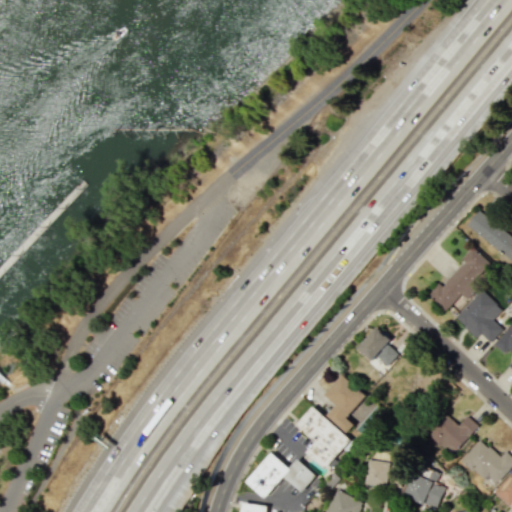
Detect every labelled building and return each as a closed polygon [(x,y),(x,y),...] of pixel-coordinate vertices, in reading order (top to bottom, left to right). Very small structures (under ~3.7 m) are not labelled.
[(465,226),(511,260),(511,235),(478,210),(465,226)] [(445,311),(461,294),(465,298),(493,266),(472,246),(461,259),(464,262),(442,286),(438,282),(427,294),(445,311)] [(481,334),(489,342),(502,328),(492,319),(502,309),(481,289),(455,318),(477,338),(481,334)] [(511,323),(494,343),(504,353),(507,349),(511,353),(511,360),(508,365),(511,368),(511,323)] [(387,366),(398,354),(387,343),(391,339),(377,326),(357,347),(371,360),(376,355),(387,366)] [(325,394),(336,404),(327,415),(347,433),(355,424),(347,417),(366,395),(343,374),(325,394)] [(325,469),(351,440),(313,405),(296,424),(315,442),(306,452),(325,469)] [(458,425),(447,414),(429,433),(451,455),(479,426),(467,415),(458,425)] [(511,456),(505,450),(499,457),(480,439),(461,459),(492,488),(511,466),(511,456)] [(289,468),(272,452),(246,481),(264,498),(285,476),(302,492),(317,476),(297,459),(289,468)] [(367,484),(401,488),(403,465),(393,464),(394,454),(370,452),(367,484)] [(511,472),(494,492),(510,506),(511,503),(511,472)] [(445,486),(413,474),(404,496),(437,509),(445,486)] [(324,511),(357,511),(362,501),(335,489),(324,511)] [(240,511),(266,511),(267,506),(242,503),(240,511)]
